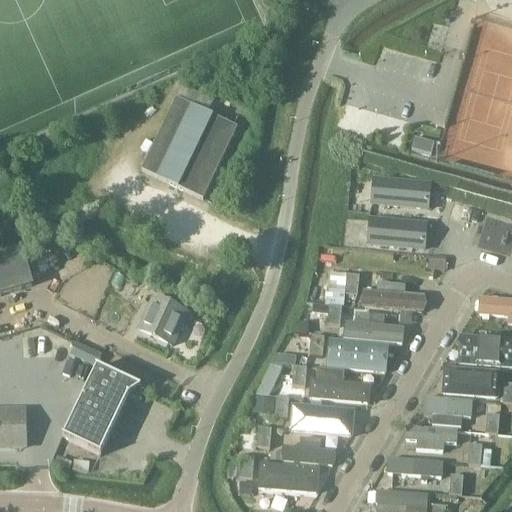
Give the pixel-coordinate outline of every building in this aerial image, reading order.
[(141,172),(203,202),(237,130),(176,100),(141,172)] [(411,152),(431,157),(434,145),(414,140),(411,152)] [(374,181),(372,206),(427,211),(429,186),(374,181)] [(426,227),(370,222),(368,246),(424,251),(426,227)] [(0,296),(31,288),(22,253),(0,258),(0,296)] [(420,300),(365,296),(364,310),(419,314),(420,300)] [(138,333),(172,348),(187,315),(154,300),(138,333)] [(511,308),(477,306),(477,320),(502,322),(502,331),(511,331),(511,308)] [(386,318),(357,316),(356,326),(346,325),(345,341),(401,346),(402,330),(385,329),(386,318)] [(511,368),(511,342),(464,339),(463,365),(511,368)] [(75,345),(70,356),(89,365),(95,354),(75,345)] [(385,363),(370,361),(371,355),(340,351),(339,359),(334,358),(333,370),(384,375),(385,363)] [(96,369),(62,439),(101,458),(101,457),(100,456),(128,398),(129,399),(130,397),(140,391),(141,390),(96,369)] [(308,381),(306,401),(367,406),(368,386),(344,384),(345,373),(315,370),(314,381),(308,381)] [(444,371),(444,385),(465,386),(464,394),(486,395),(486,387),(489,387),(489,374),(444,371)] [(472,403),(425,399),(424,417),(432,417),(431,427),(460,430),(461,420),(470,420),(472,403)] [(349,413),(294,408),(291,435),(346,440),(349,413)] [(0,450),(25,449),(24,413),(0,413),(0,450)] [(415,443),(415,451),(442,454),(443,445),(455,446),(456,434),(406,431),(405,442),(415,443)] [(331,469),(332,452),(281,448),(279,464),(331,469)] [(71,466),(56,460),(53,468),(68,474),(71,466)] [(388,461),(385,487),(425,490),(426,478),(437,478),(438,465),(388,461)] [(89,464),(72,463),(71,473),(88,474),(89,464)] [(315,497),(318,470),(257,465),(255,492),(315,497)] [(376,506),(375,511),(404,511),(405,509),(425,510),(426,497),(375,493),(374,506),(376,506)]
